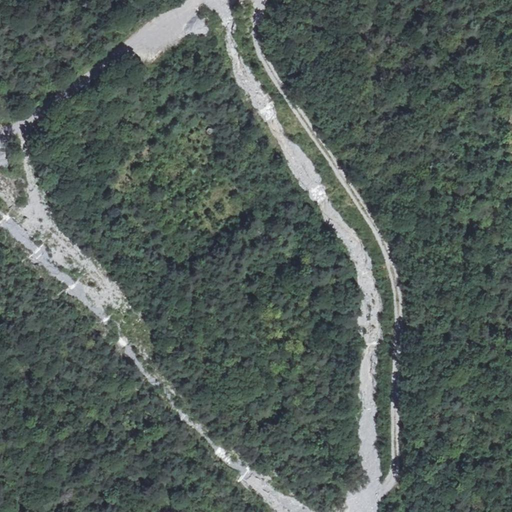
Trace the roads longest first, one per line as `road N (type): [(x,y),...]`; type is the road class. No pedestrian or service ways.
road 1 (track): [(350,511),(395,473),(396,283),(376,230),(257,47),(257,0)]
road 2 (track): [(192,0),(0,137)]
